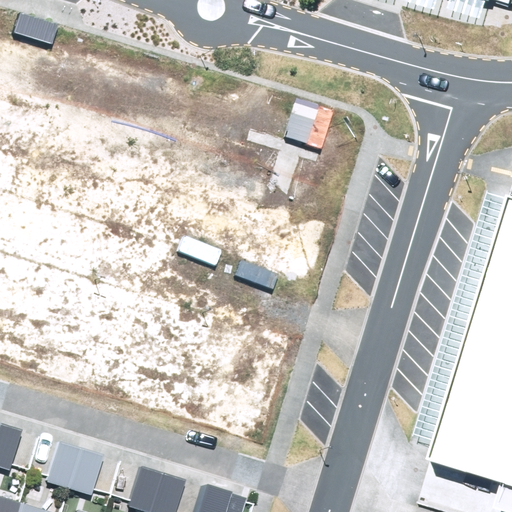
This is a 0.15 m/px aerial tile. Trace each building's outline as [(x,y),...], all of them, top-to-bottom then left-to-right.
[(511,194),(511,195),(431,456),(502,479),(494,504),(511,509),(511,194)] [(278,281),(271,303),(312,315),(319,294),(278,281)] [(18,325),(0,319),(0,337),(13,342),(18,325)] [(302,348),(261,336),(255,356),(296,368),(302,348)] [(23,430),(0,422),(0,466),(11,470),(23,430)] [(100,456),(56,443),(45,480),(88,493),(100,456)] [(172,511),(182,484),(135,468),(122,504),(145,511),(172,511)] [(238,511),(242,502),(199,487),(190,511),(238,511)] [(0,511),(21,511),(24,503),(0,496),(0,511)] [(52,511),(24,503),(21,511),(52,511)]
